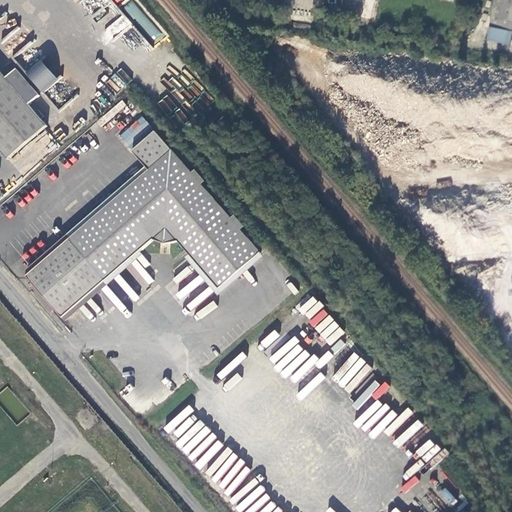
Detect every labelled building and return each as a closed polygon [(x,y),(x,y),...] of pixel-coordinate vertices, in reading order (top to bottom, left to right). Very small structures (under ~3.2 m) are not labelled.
[(511,0),(498,0),(494,27),(511,30),(511,0)] [(492,37),(511,41),(511,30),(494,27),(492,37)] [(48,126),(0,71),(0,148),(10,159),(48,126)] [(119,136),(131,149),(152,129),(141,116),(119,136)] [(262,250),(157,131),(134,151),(149,169),(27,274),(64,317),(154,240),(169,243),(180,240),(221,286),(262,250)] [(32,416),(8,387),(0,393),(0,402),(19,426),(32,416)]
